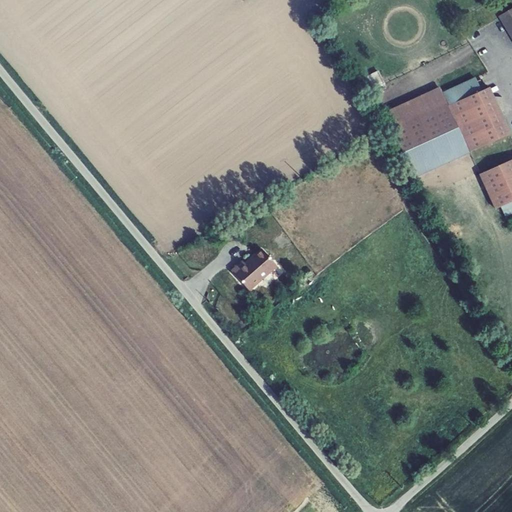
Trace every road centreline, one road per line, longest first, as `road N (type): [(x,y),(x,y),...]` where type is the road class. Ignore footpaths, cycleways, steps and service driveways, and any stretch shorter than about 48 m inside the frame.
road 1 (unclassified): [(0,69),(371,511)]
road 2 (unclassified): [(511,403),(392,511)]
